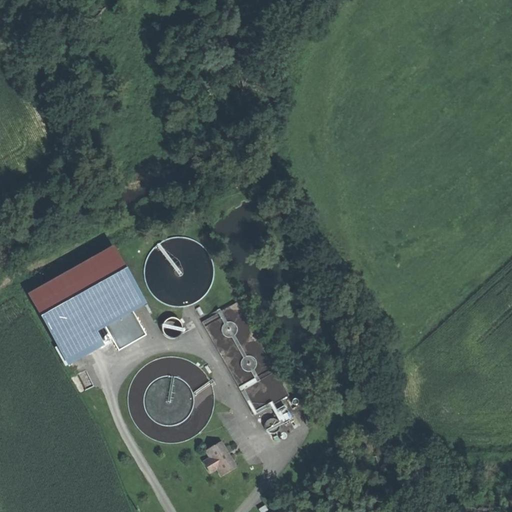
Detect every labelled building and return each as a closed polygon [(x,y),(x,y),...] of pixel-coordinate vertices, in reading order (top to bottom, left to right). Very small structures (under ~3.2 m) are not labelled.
[(147,252),(148,274),(162,303),(194,302),(214,293),(213,267),(199,238),(175,239),(147,252)] [(114,246),(29,294),(69,366),(106,345),(98,331),(103,328),(106,334),(109,333),(106,326),(134,311),(147,303),(114,246)] [(120,350),(148,335),(134,311),(106,326),(109,333),(120,350)] [(219,312),(202,322),(238,381),(250,374),(248,371),(252,368),(219,312)] [(261,392),(248,398),(254,409),(273,400),(266,387),(260,390),(261,392)] [(217,469),(222,476),(236,467),(220,442),(206,451),(211,458),(205,462),(211,473),(217,469)]
